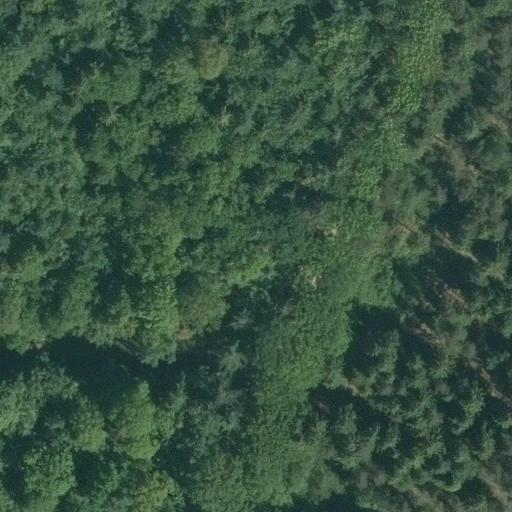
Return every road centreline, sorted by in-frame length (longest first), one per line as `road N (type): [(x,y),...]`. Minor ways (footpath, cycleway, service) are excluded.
road 1 (track): [(215,511),(417,0)]
road 2 (track): [(276,358),(0,349)]
